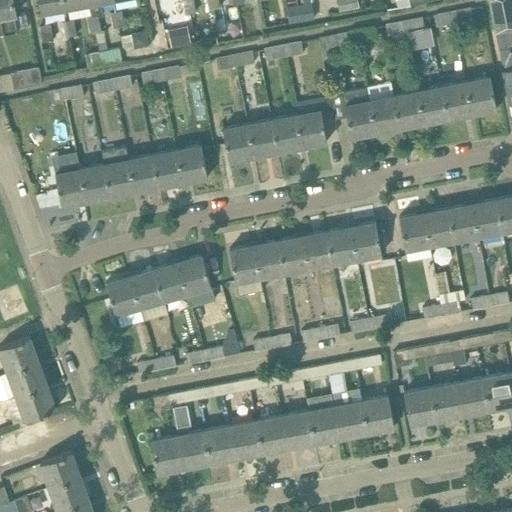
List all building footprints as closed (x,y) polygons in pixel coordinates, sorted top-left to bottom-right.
[(0,0),(0,35),(17,32),(14,14),(15,14),(12,0),(0,0)] [(39,0),(42,14),(66,9),(64,0),(39,0)] [(64,0),(66,9),(89,5),(90,5),(88,0),(64,0)] [(113,0),(112,0),(88,0),(90,5),(89,5),(91,16),(86,17),(89,33),(95,31),(101,30),(98,16),(103,15),(100,3),(113,1),(113,0)] [(181,0),(185,15),(190,13),(195,13),(196,12),(193,0),(181,0)] [(219,0),(205,0),(208,10),(221,8),(219,0)] [(511,30),(511,0),(488,0),(496,34),(511,30)] [(287,7),(290,23),(314,19),(311,4),(314,1),(311,2),(303,4),(287,7)] [(159,4),(162,19),(172,17),(169,2),(159,4)] [(451,10),(454,23),(473,19),(471,7),(451,10)] [(110,13),(113,28),(121,27),(125,26),(122,10),(110,13)] [(454,23),(451,10),(433,14),(436,27),(454,23)] [(422,16),(405,20),(407,32),(424,29),(422,16)] [(65,38),(77,35),(74,20),(62,22),(65,38)] [(407,32),(405,20),(385,23),(388,36),(407,32)] [(39,26),(42,42),(54,40),(51,24),(39,26)] [(187,26),(167,30),(171,47),(190,43),(187,26)] [(356,29),(359,42),(376,38),(374,26),(356,29)] [(340,45),(359,42),(356,29),(319,37),(323,60),(341,48),(340,45)] [(511,45),(511,30),(496,34),(503,67),(511,65),(511,51),(510,52),(509,46),(511,45)] [(303,53),(301,40),(283,44),(285,56),(303,53)] [(285,56),(283,44),(264,47),(266,60),(285,56)] [(98,60),(123,60),(122,49),(98,49),(98,60)] [(234,53),(236,66),(255,62),(252,50),(234,53)] [(236,66),(234,53),(216,57),(218,69),(236,66)] [(179,64),(160,68),(163,80),(181,77),(179,64)] [(10,72),(14,89),(42,83),(39,66),(10,72)] [(163,80),(160,68),(142,72),(144,84),(163,80)] [(511,68),(503,71),(501,71),(508,104),(511,102),(511,68)] [(111,78),(114,90),(133,86),(130,74),(111,78)] [(490,76),(466,81),(472,113),(496,109),(490,76)] [(114,90),(111,78),(93,81),(95,94),(114,90)] [(367,86),(366,87),(375,132),(399,127),(393,95),(391,81),(367,86)] [(466,81),(441,85),(448,118),(472,113),(466,81)] [(64,87),(66,99),(84,96),(82,83),(64,87)] [(441,85),(417,90),(423,123),(448,118),(441,85)] [(66,99),(64,87),(44,91),(47,103),(66,99)] [(375,132),(366,87),(329,93),(332,107),(344,104),(350,137),(375,132)] [(417,90),(393,95),(399,127),(423,123),(417,90)] [(320,108),(296,113),(302,146),(327,142),(320,108)] [(296,113),(271,118),(278,151),(302,146),(296,113)] [(271,118),(247,122),(253,156),(278,151),(271,118)] [(253,156),(247,122),(222,127),(229,160),(253,156)] [(201,143),(177,148),(183,181),(208,177),(201,143)] [(101,150),(103,163),(104,163),(110,196),(135,191),(128,158),(126,146),(101,150)] [(177,148),(152,153),(159,186),(183,181),(177,148)] [(152,153),(128,158),(135,191),(159,186),(152,153)] [(103,163),(79,168),(86,201),(110,196),(104,163),(103,163)] [(86,201),(79,168),(55,173),(62,205),(86,201)] [(511,195),(497,198),(503,231),(511,229),(511,195)] [(497,198),(472,203),(478,235),(503,231),(497,198)] [(472,203),(448,207),(454,240),(478,235),(472,203)] [(448,207),(423,212),(430,245),(454,240),(448,207)] [(430,245),(423,212),(399,216),(405,249),(430,245)] [(376,221),(351,225),(357,258),(382,254),(376,221)] [(351,225),(327,230),(333,263),(357,258),(351,225)] [(327,230),(302,235),(309,267),(333,263),(327,230)] [(302,235),(278,239),(284,272),(309,267),(302,235)] [(278,239),(254,244),(260,277),(261,277),(284,272),(278,239)] [(260,277),(254,244),(229,249),(236,281),(237,281),(239,294),(263,290),(261,277),(260,277)] [(202,254),(178,261),(187,292),(211,285),(202,254)] [(178,261),(154,268),(163,299),(187,292),(178,261)] [(154,268),(130,275),(139,306),(163,299),(154,268)] [(139,306),(130,275),(106,282),(116,314),(139,306)] [(440,304),(442,315),(461,311),(457,291),(438,294),(440,304)] [(489,294),(491,305),(509,302),(507,291),(489,294)] [(473,309),(491,305),(489,294),(470,298),(473,309)] [(406,321),(442,315),(440,304),(416,308),(415,300),(403,302),(406,321)] [(369,317),(371,328),(388,325),(386,314),(369,317)] [(352,332),(371,328),(369,317),(350,321),(352,332)] [(320,326),(322,337),(340,334),(338,323),(320,326)] [(303,341),(322,337),(320,326),(301,330),(303,341)] [(511,328),(501,330),(503,341),(511,339),(511,328)] [(503,341),(501,330),(475,335),(477,346),(493,343),(503,341)] [(271,336),(273,347),(292,343),(290,332),(271,336)] [(449,340),(451,351),(477,346),(475,335),(449,340)] [(38,361),(29,337),(30,337),(30,336),(0,346),(0,352),(7,372),(38,361)] [(273,347),(271,336),(253,339),(255,350),(273,347)] [(453,360),(451,351),(449,340),(423,345),(425,356),(440,353),(442,362),(453,360)] [(224,356),(222,345),(204,349),(206,360),(224,356)] [(425,356),(423,345),(406,348),(393,351),(395,366),(409,363),(408,359),(425,356)] [(206,360),(204,349),(186,352),(188,363),(206,360)] [(357,357),(359,368),(382,364),(380,353),(357,357)] [(174,354),(155,358),(157,369),(176,365),(174,354)] [(357,357),(331,363),(333,373),(359,368),(357,357)] [(157,369),(155,358),(137,361),(139,372),(157,369)] [(7,372),(16,395),(46,384),(38,361),(7,372)] [(303,379),(333,373),(331,363),(301,368),(303,379)] [(301,368),(275,373),(277,383),(278,393),(304,388),(303,379),(301,368)] [(511,385),(509,372),(483,377),(489,409),(511,404),(511,385)] [(277,383),(275,373),(250,378),(252,388),(277,383)] [(483,377),(457,382),(463,414),(489,409),(483,377)] [(250,378),(224,383),(226,393),(252,388),(250,378)] [(457,382),(431,387),(437,419),(463,414),(457,382)] [(226,393),(224,383),(196,388),(198,398),(207,397),(226,393)] [(46,384),(16,395),(24,420),(56,408),(56,407),(55,408),(46,384)] [(437,419),(431,387),(404,392),(410,424),(437,419)] [(198,398),(196,388),(169,393),(171,403),(198,398)] [(155,406),(171,403),(169,393),(153,396),(155,406)] [(388,393),(365,398),(372,431),(394,427),(388,393)] [(365,398),(339,403),(345,436),(372,431),(365,398)] [(339,403),(312,408),(318,441),(345,436),(339,403)] [(312,408),(285,413),(291,447),(318,441),(312,408)] [(285,413),(258,418),(264,452),(291,447),(285,413)] [(258,418),(231,424),(237,457),(264,452),(258,418)] [(231,424),(204,429),(210,462),(237,457),(231,424)] [(204,429),(177,434),(184,467),(210,462),(204,429)] [(184,467),(177,434),(150,439),(157,472),(184,467)] [(40,462),(49,487),(79,476),(71,452),(72,452),(72,451),(40,462)] [(49,487),(57,511),(88,499),(79,476),(49,487)] [(0,504),(9,501),(3,486),(0,487),(0,504)] [(32,511),(26,495),(9,501),(0,504),(0,511),(32,511)] [(57,511),(92,511),(88,499),(57,511)]
